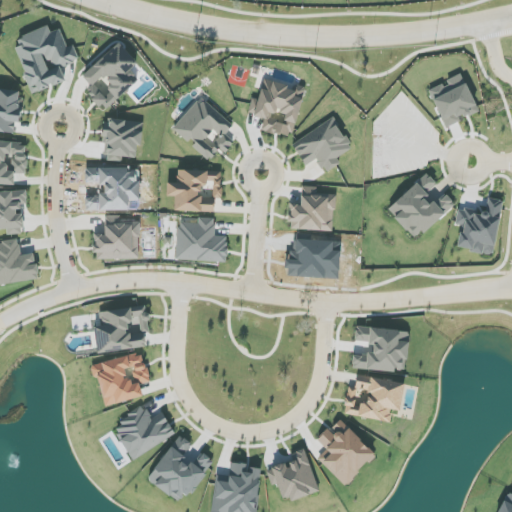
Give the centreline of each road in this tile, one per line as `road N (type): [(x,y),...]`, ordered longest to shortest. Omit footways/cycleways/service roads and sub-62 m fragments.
road 1 (residential): [(0,318),(38,297),(108,283),(355,303),(511,290)]
road 2 (tertiary): [(100,0),(253,33),(334,37),(437,31),(511,15)]
road 3 (residential): [(323,301),(317,382),(298,413),(272,431),(229,432),(202,424),(178,385),(177,283)]
road 4 (residential): [(66,292),(51,195),(58,127)]
road 5 (residential): [(250,292),(260,170)]
